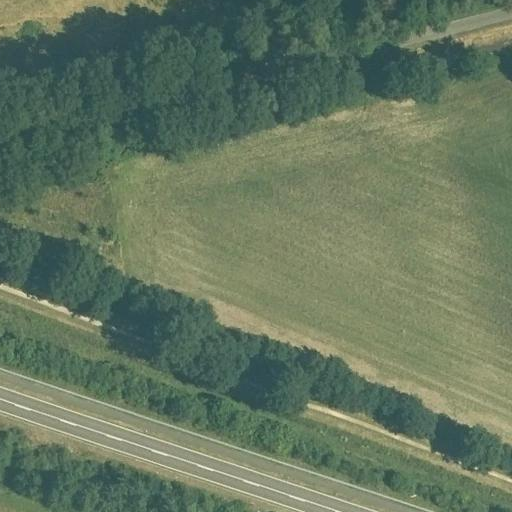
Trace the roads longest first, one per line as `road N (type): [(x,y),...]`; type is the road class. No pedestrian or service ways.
road 1 (track): [(0,288),(511,482)]
road 2 (residential): [(511,18),(0,152)]
road 3 (secondary): [(0,401),(331,511)]
